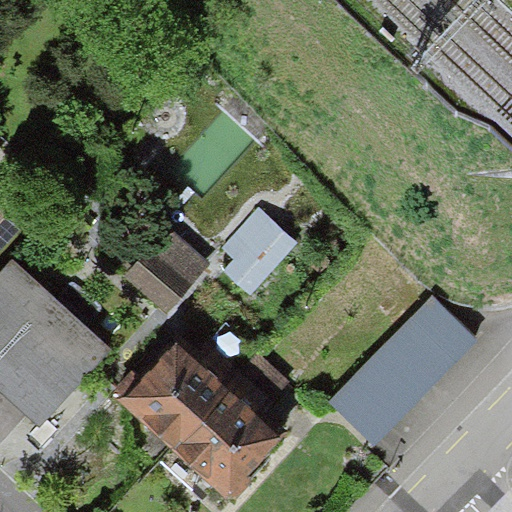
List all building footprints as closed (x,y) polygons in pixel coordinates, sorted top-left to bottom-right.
[(4,177),(0,181),(0,239),(33,205),(4,177)] [(232,250),(224,260),(252,285),(301,232),(259,194),(219,238),(232,250)] [(167,221),(125,267),(168,305),(209,259),(167,221)] [(15,250),(0,266),(0,380),(37,415),(109,337),(15,250)] [(332,394),(373,435),(475,332),(434,292),(332,394)] [(202,343),(177,320),(138,364),(134,360),(116,379),(129,391),(126,395),(233,493),(255,470),(247,463),(287,419),(271,404),(281,393),(276,388),(290,374),(257,344),(240,363),(209,335),(202,343)]
